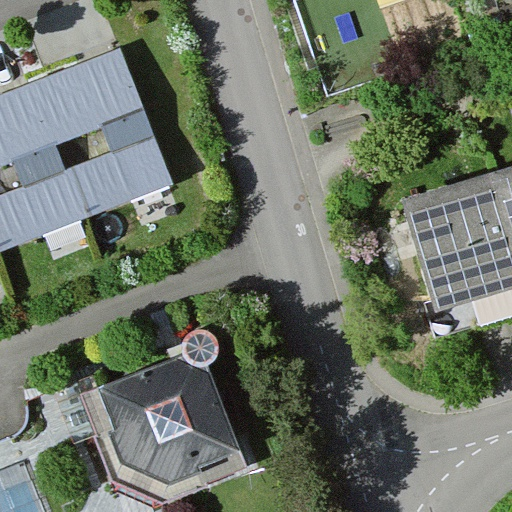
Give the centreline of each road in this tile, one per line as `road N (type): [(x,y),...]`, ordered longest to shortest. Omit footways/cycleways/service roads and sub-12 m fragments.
road 1 (residential): [(221,0),(357,478)]
road 2 (residential): [(357,478),(511,432)]
